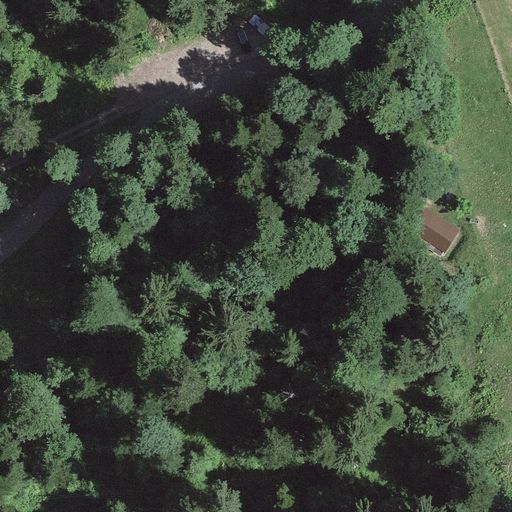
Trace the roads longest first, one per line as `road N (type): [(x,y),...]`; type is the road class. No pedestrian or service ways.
road 1 (residential): [(0,248),(138,132),(209,87),(319,49),(390,0)]
road 2 (track): [(209,87),(147,96),(0,167)]
